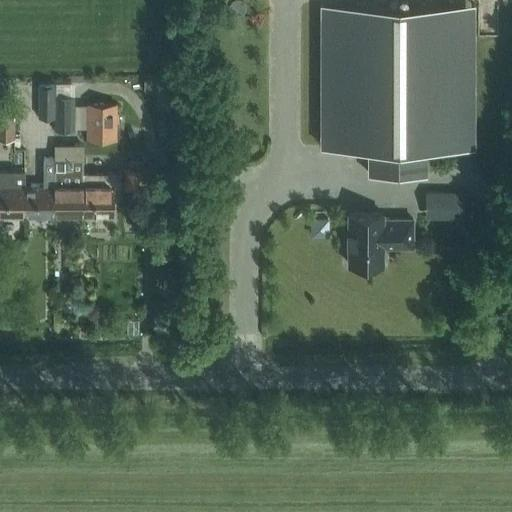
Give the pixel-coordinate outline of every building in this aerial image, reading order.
[(474,4),(320,4),(320,146),(368,146),(368,174),(426,174),(426,146),(473,146),(474,4)] [(54,115),(55,97),(55,85),(38,84),(38,115),(54,115)] [(55,97),(54,115),(54,128),(70,128),(70,97),(55,97)] [(0,137),(13,137),(13,101),(0,101),(0,137)] [(115,140),(115,103),(87,103),(87,140),(115,140)] [(34,135),(13,138),(15,150),(36,146),(34,135)] [(24,215),(54,215),(54,157),(43,157),(43,184),(25,184),(24,215)] [(83,172),(82,172),(82,157),(54,157),(54,215),(83,215),(83,172)] [(145,188),(145,168),(125,168),(125,188),(145,188)] [(0,214),(24,215),(25,184),(25,170),(0,170),(0,214)] [(112,215),(112,188),(120,188),(120,172),(83,172),(83,215),(111,215),(112,215)] [(436,207),(458,208),(458,197),(437,197),(436,207)] [(382,214),(348,214),(348,264),(382,264),(382,247),(412,247),(412,219),(382,219),(382,214)]
